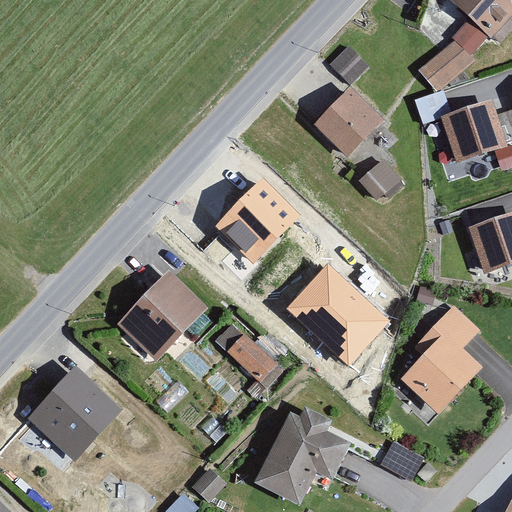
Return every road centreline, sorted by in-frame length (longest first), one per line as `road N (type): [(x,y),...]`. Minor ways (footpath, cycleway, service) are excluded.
road 1 (tertiary): [(335,0),(0,365)]
road 2 (residential): [(427,511),(511,422)]
